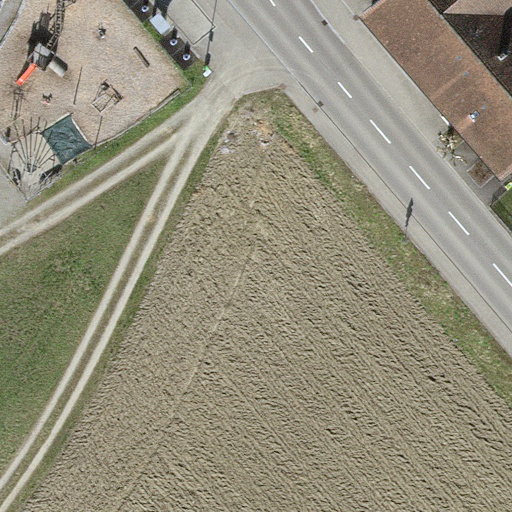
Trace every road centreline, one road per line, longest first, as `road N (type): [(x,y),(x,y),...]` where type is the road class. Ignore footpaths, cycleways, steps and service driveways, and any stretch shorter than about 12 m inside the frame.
road 1 (track): [(212,105),(43,453),(0,503)]
road 2 (tertiary): [(511,282),(273,0)]
road 3 (track): [(0,243),(212,105)]
